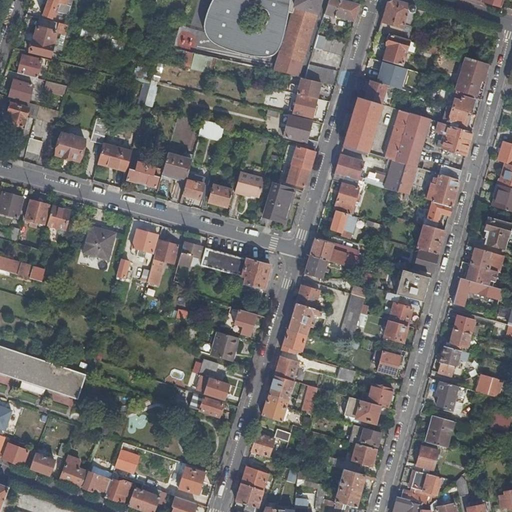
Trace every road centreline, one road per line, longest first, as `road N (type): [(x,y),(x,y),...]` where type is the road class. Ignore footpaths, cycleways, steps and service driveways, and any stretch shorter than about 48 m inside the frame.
road 1 (residential): [(511,33),(380,511)]
road 2 (residential): [(0,168),(300,250)]
road 3 (residential): [(219,511),(300,250)]
road 4 (residential): [(373,0),(300,250)]
